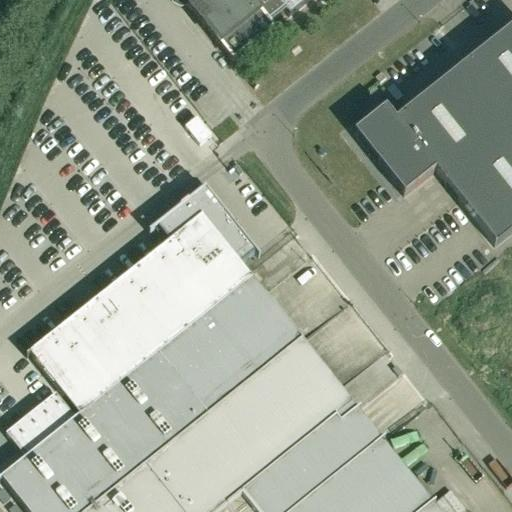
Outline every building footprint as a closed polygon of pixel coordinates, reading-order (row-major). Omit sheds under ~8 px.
[(191,0),(192,3),(187,7),(232,64),(273,32),(269,28),(285,15),(288,20),(313,0),(191,0)] [(511,236),(511,30),(395,123),(385,111),(368,125),(370,126),(356,137),(378,164),(377,166),(403,199),(435,174),(495,250),(511,236)] [(385,80),(381,75),(375,80),(379,85),(385,80)] [(434,511),(380,444),(351,408),(301,345),(263,298),(239,268),(254,256),(257,260),(259,259),(255,255),(204,191),(155,229),(168,245),(152,259),(25,360),(26,360),(29,358),(78,420),(0,481),(0,482),(0,483),(23,511),(434,511)] [(5,437),(25,462),(75,422),(55,397),(5,437)]
